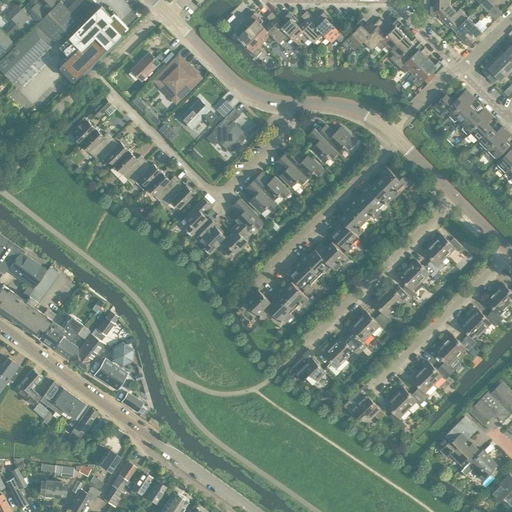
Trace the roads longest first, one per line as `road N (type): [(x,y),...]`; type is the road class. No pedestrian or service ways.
road 1 (residential): [(255,511),(0,323)]
road 2 (residential): [(282,103),(280,135),(219,192),(118,98)]
road 3 (residential): [(314,337),(454,195)]
road 4 (residential): [(261,280),(400,140)]
road 5 (residential): [(377,383),(509,252)]
road 6 (tertiary): [(282,103),(248,92),(169,15)]
